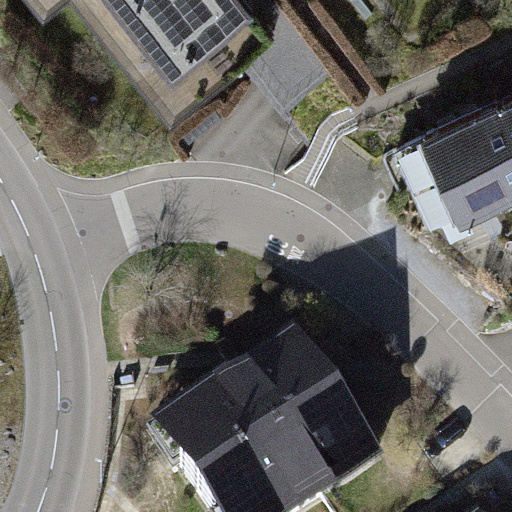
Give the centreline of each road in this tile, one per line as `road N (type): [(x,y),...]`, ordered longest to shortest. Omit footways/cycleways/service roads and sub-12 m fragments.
road 1 (residential): [(511,434),(360,279),(279,220),(231,207),(172,208),(33,246)]
road 2 (residential): [(42,511),(62,393),(53,310),(33,246)]
